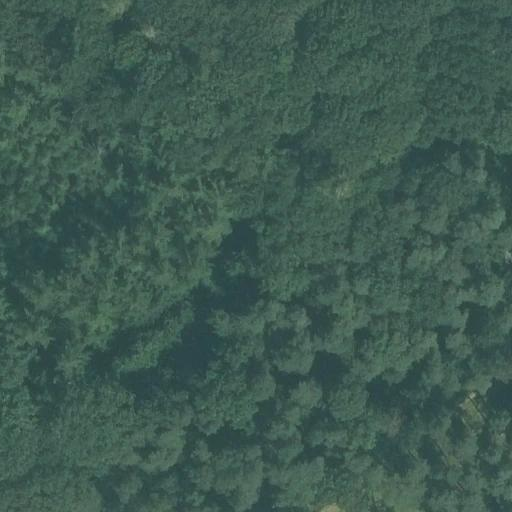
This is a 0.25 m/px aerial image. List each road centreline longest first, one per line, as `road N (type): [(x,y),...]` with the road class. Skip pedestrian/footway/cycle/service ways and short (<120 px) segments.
road 1 (unclassified): [(0,502),(511,48)]
road 2 (track): [(267,128),(317,79),(428,61),(503,0)]
